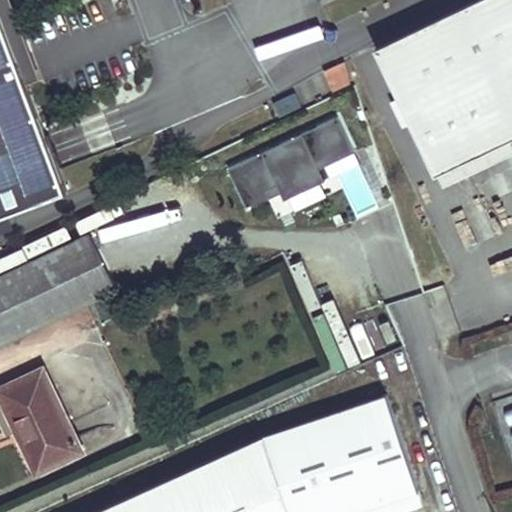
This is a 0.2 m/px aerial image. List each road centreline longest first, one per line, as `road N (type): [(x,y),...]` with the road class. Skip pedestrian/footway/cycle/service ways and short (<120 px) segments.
road 1 (unknown): [(476,511),(398,285),(374,264),(294,230),(221,219),(156,248)]
road 2 (unknown): [(157,0),(176,47),(174,83),(156,107),(59,151)]
